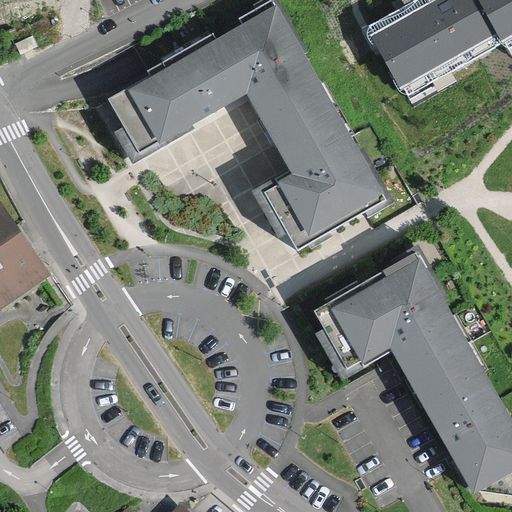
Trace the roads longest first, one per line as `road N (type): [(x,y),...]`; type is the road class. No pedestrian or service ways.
road 1 (residential): [(49,211),(80,283),(186,442),(230,485),(280,511)]
road 2 (residential): [(286,511),(206,427),(93,260),(49,211)]
road 3 (residential): [(0,86),(182,0)]
